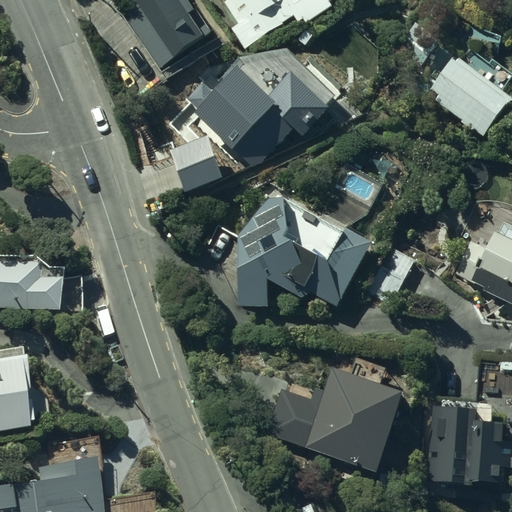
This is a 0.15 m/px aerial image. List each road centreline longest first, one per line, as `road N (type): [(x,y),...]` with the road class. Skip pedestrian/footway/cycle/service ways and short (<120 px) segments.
road 1 (residential): [(74,126),(213,511)]
road 2 (residential): [(20,0),(74,126)]
